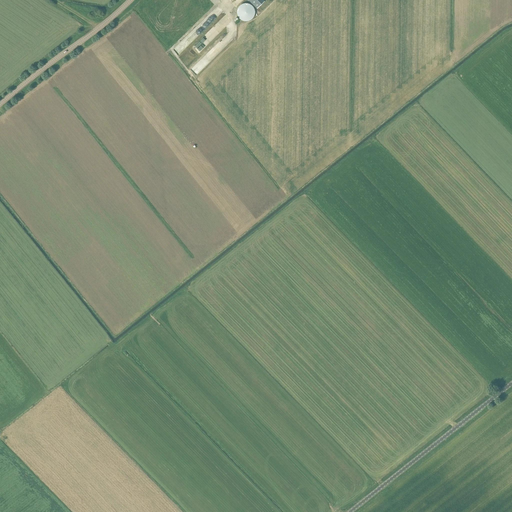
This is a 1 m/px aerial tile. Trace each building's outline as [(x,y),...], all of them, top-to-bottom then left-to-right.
[(248,0),(257,8),(265,0),(248,0)] [(246,3),(244,3),(243,4),(241,4),(240,5),(239,6),(238,8),(238,9),(237,10),(237,12),(237,14),(238,15),(238,16),(239,18),(240,18),(240,19),(241,20),(243,20),(244,21),(246,21),(247,21),(249,20),(250,20),(252,19),(253,18),(254,16),(254,15),(255,14),(255,12),(255,10),(254,9),(254,8),(253,6),(252,5),(250,4),(249,4),(247,3),(246,3)] [(175,48),(180,53),(209,24),(207,22),(211,18),(208,15),(175,48)] [(198,54),(204,49),(199,43),(193,47),(198,54)] [(206,54),(191,69),(196,75),(212,60),(207,55),(206,54)]
